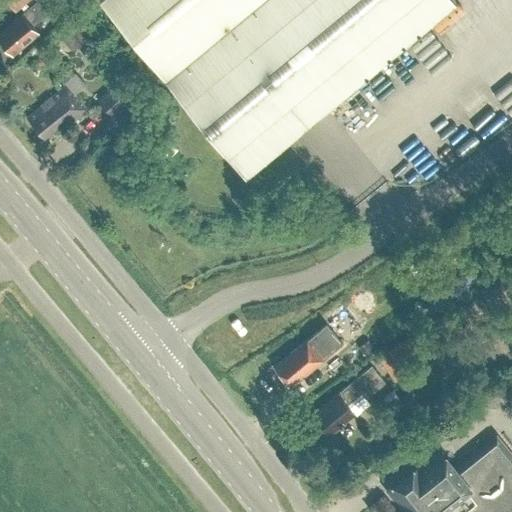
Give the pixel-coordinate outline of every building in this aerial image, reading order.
[(6,0),(15,10),(27,0),(6,0)] [(34,0),(22,12),(31,24),(50,9),(41,0),(34,0)] [(356,78),(449,0),(103,0),(244,170),(356,78)] [(86,9),(74,22),(92,38),(104,25),(86,9)] [(31,24),(22,12),(21,11),(0,28),(0,37),(12,52),(38,31),(31,24)] [(83,39),(67,20),(55,30),(71,49),(83,39)] [(84,110),(67,91),(61,83),(25,114),(44,135),(62,120),(66,125),(84,110)] [(116,83),(98,99),(111,113),(104,119),(115,131),(120,126),(133,115),(124,105),(131,99),(116,83)] [(431,310),(474,278),(468,270),(425,302),(431,310)] [(459,302),(476,326),(511,300),(511,290),(501,274),(459,302)] [(255,307),(246,314),(256,328),(265,322),(255,307)] [(347,335),(359,317),(349,310),(337,327),(347,335)] [(325,322),(273,364),(289,383),(340,341),(325,322)] [(358,347),(365,354),(373,346),(367,339),(358,347)] [(403,339),(386,350),(376,357),(396,388),(412,377),(401,360),(411,354),(403,339)] [(354,411),(350,406),(347,401),(360,391),(364,396),(385,379),(371,362),(337,390),(338,391),(313,411),(329,431),(354,411)] [(511,511),(511,452),(496,432),(454,466),(438,446),(414,466),(413,464),(383,488),(398,507),(392,511),(511,511)]
